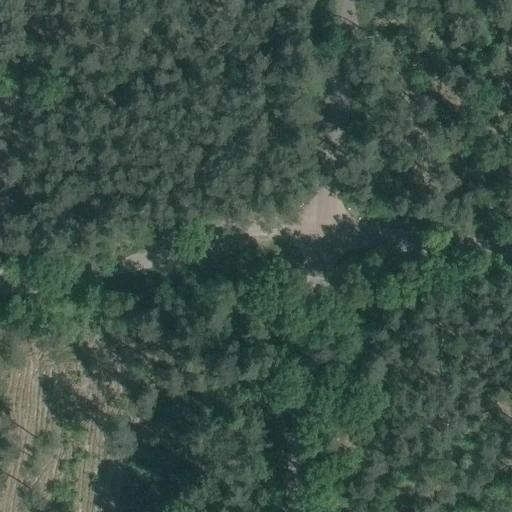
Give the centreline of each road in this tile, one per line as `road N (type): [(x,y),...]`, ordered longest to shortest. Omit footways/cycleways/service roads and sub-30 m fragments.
road 1 (unclassified): [(328,229),(242,228),(96,272),(0,278)]
road 2 (tertiary): [(295,511),(328,229)]
road 3 (tertiary): [(328,229),(353,0)]
road 4 (unclassified): [(511,234),(328,229)]
